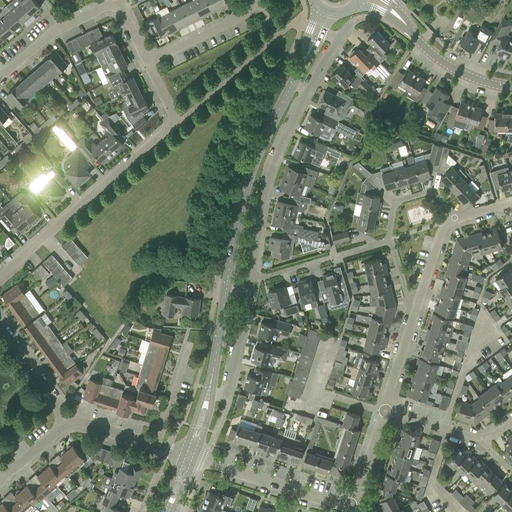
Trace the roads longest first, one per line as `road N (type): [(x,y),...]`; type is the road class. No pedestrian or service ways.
road 1 (residential): [(0,275),(173,123),(146,61)]
road 2 (secondary): [(225,287),(246,176),(291,85)]
road 3 (residential): [(252,276),(265,180),(305,93)]
road 4 (residential): [(351,508),(194,458)]
road 5 (residential): [(252,276),(388,239)]
road 6 (residential): [(0,75),(52,30),(117,0)]
road 7 (tertiary): [(511,88),(441,63),(398,20)]
road 8 (residential): [(146,61),(246,12),(253,0)]
road 9 (residential): [(212,393),(228,387),(250,289)]
